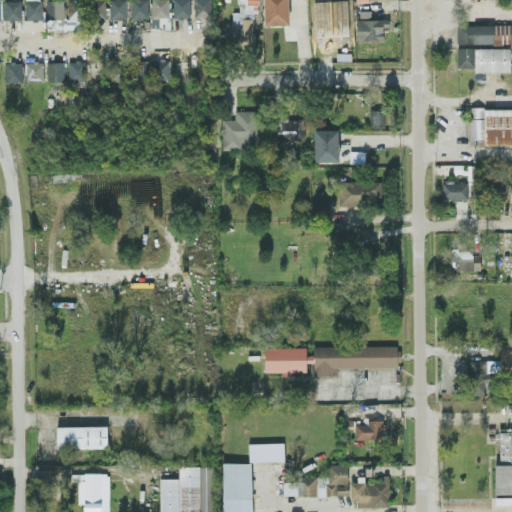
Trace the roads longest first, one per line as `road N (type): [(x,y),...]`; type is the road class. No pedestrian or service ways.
road 1 (residential): [(414,0),(423,511)]
road 2 (residential): [(0,137),(14,229),(17,511)]
road 3 (residential): [(416,79),(216,80)]
road 4 (residential): [(0,41),(199,39)]
